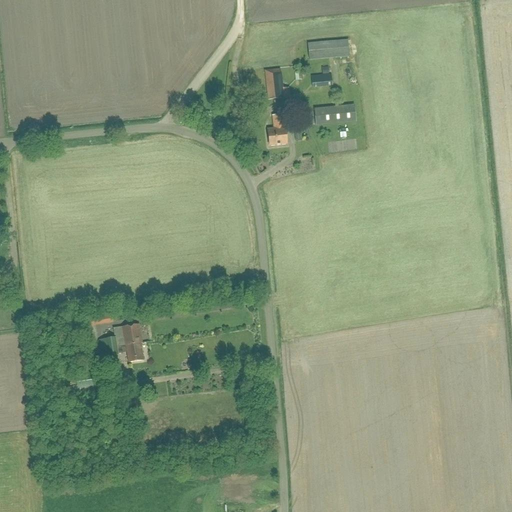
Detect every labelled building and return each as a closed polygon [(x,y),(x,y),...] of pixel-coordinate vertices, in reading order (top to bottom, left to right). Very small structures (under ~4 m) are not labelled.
[(308,61),(348,57),(347,41),(307,44),(308,61)] [(267,100),(289,98),(288,89),(281,89),(278,69),(264,71),(267,100)] [(312,89),(332,87),(331,75),(311,77),(312,89)] [(315,127),(355,123),(353,105),(313,110),(315,127)] [(268,147),(286,145),(284,131),(282,131),(281,116),(271,117),(273,129),(267,131),(268,147)] [(112,323),(110,315),(93,318),(94,326),(112,323)] [(123,347),(140,344),(142,344),(139,325),(113,329),(114,339),(115,338),(115,340),(122,338),(123,347)] [(77,331),(66,332),(68,344),(78,343),(77,331)] [(123,347),(122,338),(115,340),(115,338),(114,339),(98,341),(102,366),(119,364),(117,354),(126,353),(128,364),(143,361),(140,344),(123,347)] [(75,377),(76,388),(102,385),(100,373),(75,377)]
